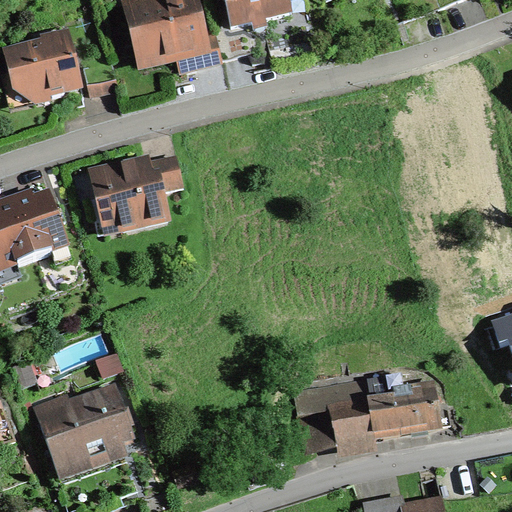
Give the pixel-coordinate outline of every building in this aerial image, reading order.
[(141,30),(148,60),(190,50),(187,37),(200,34),(192,0),(154,0),(128,6),(134,31),(141,30)] [(224,0),(232,30),(252,25),(254,31),(267,28),(265,22),(292,16),(288,0),(224,0)] [(407,0),(414,20),(441,10),(436,0),(407,0)] [(436,0),(441,10),(465,0),(436,0)] [(252,25),(232,30),(216,33),(223,62),(259,54),(254,31),(252,25)] [(215,30),(200,34),(187,37),(190,50),(195,69),(223,62),(216,33),(215,30)] [(15,91),(30,100),(48,96),(52,99),(63,96),(66,92),(80,88),(72,52),(51,40),(44,42),(41,47),(14,53),(18,70),(11,72),(15,91)] [(112,62),(83,69),(90,99),(119,92),(112,62)] [(148,168),(154,196),(162,195),(183,190),(177,160),(147,166),(148,168)] [(119,217),(122,233),(169,223),(162,195),(154,196),(148,168),(145,169),(138,164),(103,171),(108,196),(90,200),(95,222),(119,217)] [(50,251),(67,246),(49,193),(32,199),(29,192),(0,202),(0,268),(17,263),(19,268),(52,256),(50,251)] [(511,321),(501,326),(511,356),(511,321)] [(376,440),(429,431),(425,407),(435,405),(432,386),(403,391),(401,376),(386,379),(389,400),(374,402),(369,403),(376,440)] [(374,402),(370,382),(297,394),(306,451),(376,440),(369,403),(374,402)] [(36,412),(57,474),(59,474),(88,463),(90,469),(98,466),(126,457),(121,443),(133,439),(117,391),(95,399),(97,405),(87,408),(86,405),(80,403),(70,407),(68,401),(36,412)] [(0,448),(16,442),(0,398),(0,448)] [(435,405),(425,407),(429,431),(452,427),(448,403),(435,405)] [(88,463),(59,474),(65,490),(48,496),(49,498),(53,511),(99,511),(113,507),(98,466),(90,469),(88,463)] [(176,476),(180,488),(197,481),(192,469),(176,476)] [(145,511),(152,511),(173,505),(169,492),(142,501),(145,511)] [(22,511),(53,511),(49,498),(21,508),(22,511)] [(402,499),(364,507),(365,511),(404,511),(404,509),(402,499)] [(444,511),(442,501),(404,509),(404,511),(444,511)]
